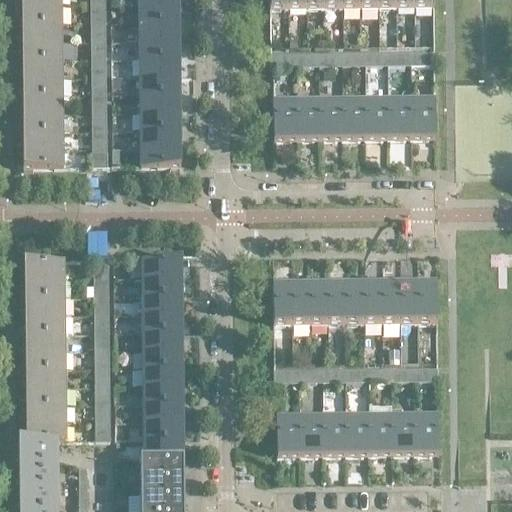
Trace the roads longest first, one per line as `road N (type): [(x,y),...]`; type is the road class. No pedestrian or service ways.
road 1 (residential): [(226,236),(424,235),(424,201),(224,201)]
road 2 (residential): [(226,236),(226,511)]
road 3 (residential): [(224,0),(224,201)]
